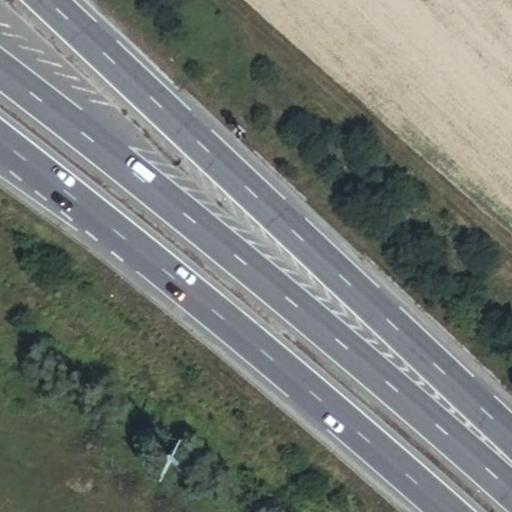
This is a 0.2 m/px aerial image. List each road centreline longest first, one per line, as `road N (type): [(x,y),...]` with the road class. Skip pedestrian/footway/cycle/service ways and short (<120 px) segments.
road 1 (motorway): [(511,480),(0,70)]
road 2 (motorway): [(511,457),(43,0)]
road 3 (motorway): [(0,137),(238,327),(450,511)]
